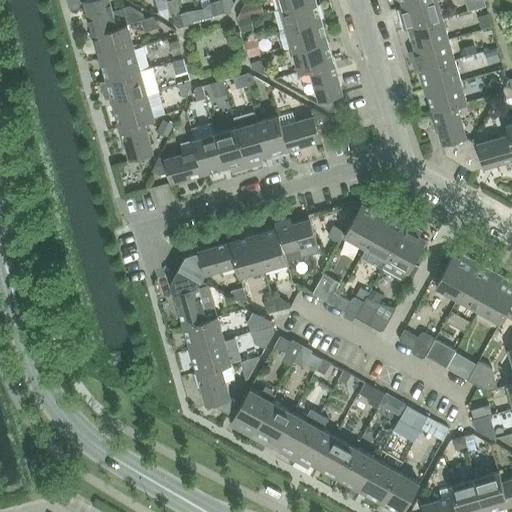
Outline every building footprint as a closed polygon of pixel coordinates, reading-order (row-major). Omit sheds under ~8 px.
[(79,0),(66,0),(68,6),(70,8),(72,9),(75,9),(78,8),(80,5),(80,2),(79,0)] [(117,27),(117,26),(109,0),(87,0),(85,1),(94,34),(117,27)] [(176,0),(170,0),(168,1),(172,15),(180,12),(176,0)] [(214,15),(228,11),(224,0),(216,0),(210,2),(214,15)] [(224,0),(228,11),(231,10),(234,3),(233,0),(224,0)] [(246,0),(237,17),(238,20),(251,17),(248,6),(246,0)] [(287,29),(321,19),(315,0),(309,0),(282,8),(287,29)] [(437,0),(427,0),(403,7),(409,28),(443,18),(437,0)] [(465,0),(469,11),(486,6),(484,0),(465,0)] [(132,5),(123,8),(128,23),(145,19),(143,12),(132,5)] [(182,12),(185,25),(194,22),(191,10),(182,12)] [(185,25),(182,12),(173,15),(176,24),(180,26),(185,25)] [(492,25),(488,13),(479,16),(483,27),(492,25)] [(154,17),(141,20),(144,30),(157,26),(154,17)] [(443,18),(409,28),(415,48),(449,39),(443,18)] [(248,19),(239,22),(242,33),(251,30),(248,19)] [(293,49),(327,40),(321,19),(287,29),(293,49)] [(117,26),(117,27),(94,34),(101,57),(134,47),(128,23),(117,26)] [(257,38),(245,42),(249,57),(261,54),(257,38)] [(455,59),(449,39),(415,48),(417,55),(412,56),(416,71),(422,70),(421,69),(455,59)] [(178,40),(170,42),(173,55),(182,52),(178,40)] [(310,67),(333,61),(327,40),(293,49),(300,71),(310,68),(310,67)] [(475,45),(461,49),(463,56),(477,52),(475,45)] [(134,47),(101,57),(107,79),(107,80),(141,70),(134,47)] [(497,50),(485,53),(488,61),(499,57),(497,50)] [(184,58),(172,61),(176,74),(187,71),(184,58)] [(266,58),(251,63),(252,67),(262,73),(270,70),(266,58)] [(421,69),(422,70),(427,90),(461,80),(455,59),(421,69)] [(342,94),(333,61),(310,67),(310,68),(320,104),(332,111),(334,107),(331,97),(342,94)] [(114,103),(148,94),(157,91),(151,68),(141,70),(107,80),(107,79),(101,81),(106,99),(112,97),(114,103)] [(248,73),(244,74),(247,86),(252,84),(253,76),(248,73)] [(237,89),(247,86),(244,74),(233,77),(237,89)] [(492,77),(487,87),(494,92),(500,82),(492,77)] [(222,80),(211,84),(214,95),(225,92),(222,80)] [(457,104),(457,105),(467,102),(461,80),(427,90),(433,111),(457,104)] [(181,93),(188,91),(191,86),(190,82),(178,85),(181,93)] [(196,88),(194,90),(198,101),(206,99),(202,86),(196,88)] [(144,120),(155,117),(148,94),(114,103),(121,126),(144,120)] [(457,104),(433,111),(443,144),(447,155),(446,155),(460,163),(472,141),(466,137),(457,105),(457,104)] [(295,122),(282,126),(281,126),(287,149),(320,140),(317,129),(322,127),(328,117),(311,108),(313,117),(295,122)] [(292,111),(279,115),(282,126),(295,122),(292,111)] [(267,155),(257,121),(255,113),(234,119),(236,127),(248,167),(262,163),(260,157),(267,155)] [(281,126),(282,126),(279,115),(257,121),(267,155),(287,149),(281,126)] [(144,120),(121,126),(130,159),(153,153),(144,120)] [(164,120),(158,131),(169,137),(175,125),(164,120)] [(236,127),(216,133),(225,167),(231,165),(233,171),(248,167),(236,127)] [(198,150),(204,173),(225,167),(216,133),(194,139),(197,150),(198,150)] [(484,167),(511,159),(511,138),(511,134),(510,135),(477,144),(472,141),(460,163),(473,170),(484,167)] [(171,182),(204,173),(198,150),(197,150),(165,159),(159,156),(152,170),(160,175),(168,173),(171,182)] [(383,216),(361,204),(346,231),(344,234),(366,247),(383,216)] [(389,219),(383,216),(366,247),(387,258),(407,222),(392,214),(389,219)] [(320,251),(317,242),(310,218),(292,224),(291,218),(275,222),(276,228),(277,228),(284,251),(287,261),(320,251)] [(422,231),(407,222),(387,258),(404,268),(409,270),(413,263),(426,240),(419,236),(422,231)] [(334,224),(328,235),(341,242),(344,234),(346,231),(334,224)] [(277,228),(276,228),(254,235),(264,268),(287,261),(284,251),(277,228)] [(264,268),(254,235),(231,241),(238,265),(237,265),(240,275),(264,268)] [(238,265),(231,241),(198,251),(186,255),(179,267),(201,280),(204,274),(237,265),(238,265)] [(459,258),(453,255),(436,285),(458,297),(478,261),(461,253),(459,258)] [(493,270),(478,261),(458,297),(479,309),(496,278),(490,275),(493,270)] [(404,268),(399,276),(404,279),(410,282),(419,266),(413,263),(409,270),(404,268)] [(208,318),(207,318),(218,315),(209,284),(201,280),(179,267),(172,280),(172,281),(175,292),(184,325),(208,318)] [(511,300),(511,287),(496,278),(479,309),(501,321),(511,300)] [(243,287),(231,290),(232,296),(242,301),(247,300),(243,287)] [(361,287),(356,296),(364,301),(367,296),(369,292),(361,287)] [(334,305),(340,295),(329,289),(323,299),(334,305)] [(369,292),(367,296),(379,303),(383,295),(371,289),(369,292)] [(340,295),(334,305),(345,311),(351,301),(340,295)] [(374,312),(379,303),(367,296),(364,301),(355,317),(379,331),(383,330),(389,320),(374,312)] [(279,298),(273,299),(277,310),(287,308),(286,303),(279,298)] [(272,299),(265,301),(268,313),(275,311),(272,299)] [(254,311),(248,322),(251,332),(272,325),(271,320),(264,317),(254,311)] [(207,318),(208,318),(184,325),(191,348),(224,339),(218,315),(207,318)] [(274,331),(272,325),(251,332),(253,342),(265,348),(274,331)] [(400,342),(413,349),(419,338),(405,330),(400,338),(400,342)] [(280,335),(274,346),(285,352),(291,341),(280,335)] [(234,336),(224,339),(191,348),(198,372),(220,365),(221,366),(231,363),(230,360),(240,357),(234,336)] [(457,350),(436,339),(427,356),(440,363),(447,368),(453,356),(457,350)] [(285,352),(281,359),(291,365),(294,361),(302,347),(291,341),(285,352)] [(316,369),(322,358),(312,352),(306,363),(316,369)] [(258,356),(241,362),(246,380),(259,357),(258,356)] [(461,360),(453,356),(447,368),(455,372),(461,360)] [(322,358),(316,369),(326,374),(332,363),(322,358)] [(489,366),(480,360),(469,380),(479,385),(489,391),(498,388),(496,381),(494,382),(489,366)] [(221,366),(220,365),(198,372),(207,405),(217,402),(218,407),(229,413),(235,401),(230,398),(221,366)] [(344,370),(339,379),(347,383),(352,375),(344,370)] [(365,382),(359,393),(370,399),(368,402),(378,408),(379,406),(386,393),(373,386),(365,382)] [(237,428),(252,436),(272,401),(275,395),(264,389),(261,394),(250,388),(233,419),(239,423),(237,428)] [(396,399),(392,406),(394,414),(399,417),(406,404),(396,399)] [(270,439),(276,443),(293,412),(272,401),(252,436),(267,445),(270,439)] [(489,404),(471,409),(474,418),(492,413),(489,404)] [(416,410),(407,405),(400,417),(409,422),(416,410)] [(294,459),(314,424),(320,413),(311,408),(305,419),(293,412),(276,443),(283,447),(280,451),(294,459)] [(311,462),(318,466),(335,436),(323,429),(329,418),(320,413),(314,424),(294,459),(309,467),(311,462)] [(485,416),(473,420),(475,428),(488,424),(485,416)] [(428,417),(422,428),(443,440),(450,428),(428,417)] [(472,434),(464,436),(467,445),(474,443),(472,434)] [(335,436),(318,466),(339,478),(356,447),(335,436)] [(464,436),(453,439),(456,450),(467,447),(467,445),(464,436)] [(356,447),(339,478),(360,489),(377,459),(356,447)] [(498,450),(494,452),(499,471),(503,470),(498,450)] [(377,459),(360,489),(381,501),(398,470),(377,459)] [(398,470),(381,501),(400,511),(403,511),(420,482),(398,470)] [(476,478),(485,511),(508,505),(502,482),(502,481),(499,471),(476,478)] [(455,495),(460,511),(483,511),(485,511),(476,478),(452,485),(452,486),(455,495)] [(502,482),(508,505),(511,503),(511,478),(502,481),(502,482)] [(460,511),(455,495),(452,486),(440,490),(443,499),(422,505),(424,511),(460,511)]
